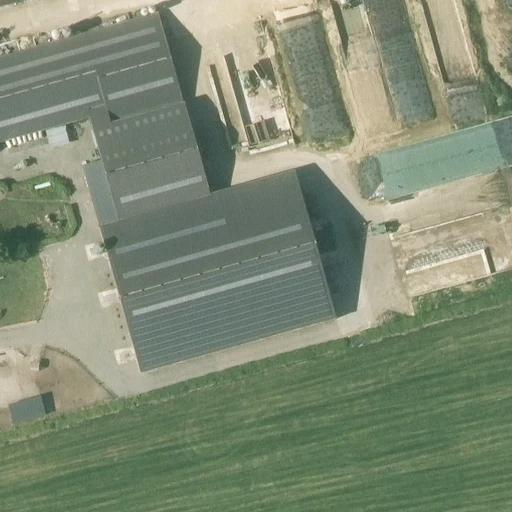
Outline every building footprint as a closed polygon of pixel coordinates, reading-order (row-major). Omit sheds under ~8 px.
[(28,0),(0,0),(0,36),(36,26),(28,0)] [(362,0),(329,0),(345,62),(372,55),(368,39),(409,29),(401,1),(365,10),(362,0)] [(0,142),(89,117),(102,162),(119,223),(211,197),(158,15),(0,60),(0,142)] [(448,183),(456,218),(511,204),(511,117),(388,147),(399,195),(448,183)] [(100,228),(119,223),(102,162),(83,167),(100,228)] [(119,223),(100,228),(141,374),(336,319),(295,174),(211,197),(119,223)] [(8,405),(15,425),(47,413),(40,394),(8,405)]
